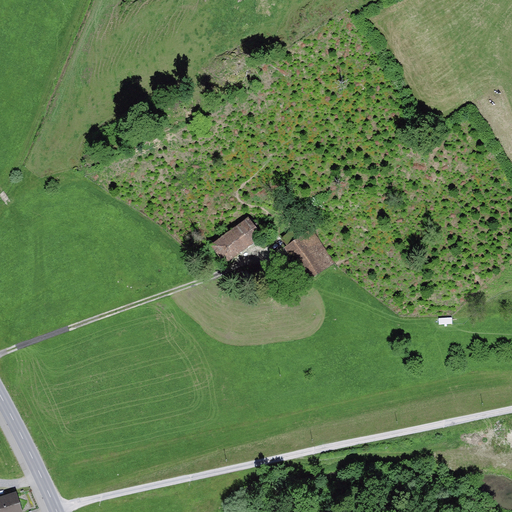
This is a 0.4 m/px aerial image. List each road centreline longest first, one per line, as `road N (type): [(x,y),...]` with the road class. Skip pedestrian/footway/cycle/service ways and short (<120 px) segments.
road 1 (track): [(511,409),(55,510)]
road 2 (track): [(0,350),(258,259)]
road 3 (primary): [(0,396),(56,511)]
